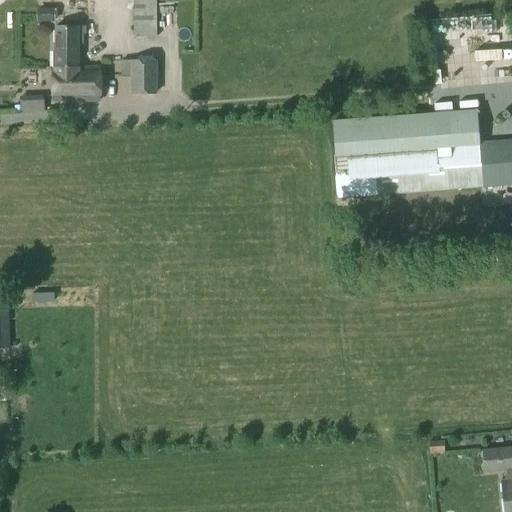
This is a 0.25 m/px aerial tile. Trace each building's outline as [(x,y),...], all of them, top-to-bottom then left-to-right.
[(133,39),(155,39),(153,0),(143,0),(132,0),(133,39)] [(478,5),(477,31),(494,31),(494,6),(478,5)] [(464,67),(475,67),(474,24),(452,24),(453,56),(464,56),(464,67)] [(50,69),(52,69),(77,68),(77,67),(77,26),(52,26),(52,51),(50,50),(50,69)] [(158,60),(134,60),(134,93),(158,93),(158,60)] [(99,67),(77,67),(77,68),(52,69),(52,102),(99,102),(99,67)] [(341,153),(332,154),(335,198),(511,184),(511,149),(495,151),(494,142),(486,143),(483,110),(338,121),(341,153)] [(428,433),(427,442),(429,453),(444,452),(443,434),(428,433)] [(511,511),(511,448),(481,451),(483,473),(503,471),(504,481),(500,482),(503,511),(511,511)]
